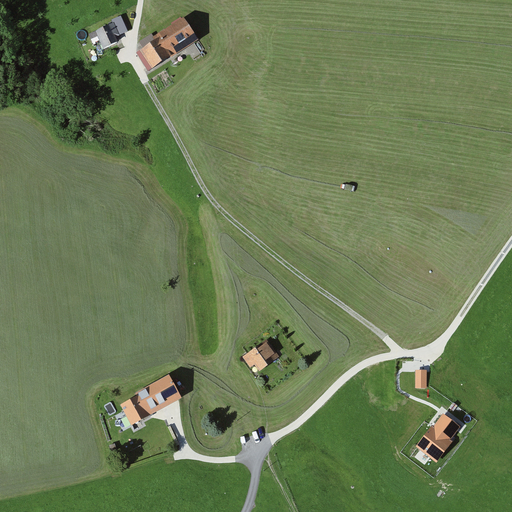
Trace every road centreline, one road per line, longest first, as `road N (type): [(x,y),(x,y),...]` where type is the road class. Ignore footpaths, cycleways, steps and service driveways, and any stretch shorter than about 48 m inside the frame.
road 1 (track): [(147,84),(222,212),(403,354)]
road 2 (unclassified): [(257,458),(372,358),(429,353),(447,340),(511,246)]
road 3 (track): [(294,511),(254,436),(239,380),(237,290),(206,192)]
